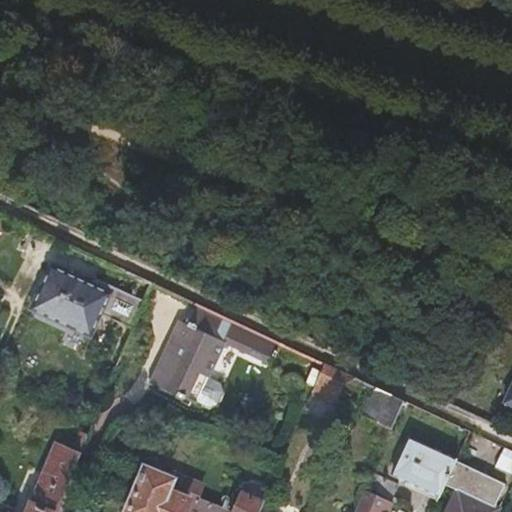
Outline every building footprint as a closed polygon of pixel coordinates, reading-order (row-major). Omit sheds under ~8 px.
[(129,338),(143,304),(98,282),(95,289),(50,267),(31,309),(91,338),(102,314),(122,323),(118,332),(129,338)] [(267,362),(277,341),(193,302),(184,323),(179,321),(170,343),(177,346),(160,386),(176,393),(174,397),(183,400),(184,397),(195,402),(196,399),(209,405),(218,401),(223,389),(220,380),(208,374),(223,342),(267,362)] [(152,382),(160,386),(177,346),(170,343),(152,382)] [(353,377),(324,364),(313,390),(337,401),(345,382),(353,377)] [(511,370),(508,369),(491,405),(511,414),(511,370)] [(404,401),(377,388),(364,417),(391,429),(404,401)] [(392,474),(439,496),(444,485),(455,462),(408,440),(392,474)] [(511,475),(511,451),(505,448),(496,467),(511,475)] [(55,511),(76,465),(79,458),(58,449),(34,507),(31,506),(28,511),(55,511)] [(455,462),(444,485),(456,490),(445,511),(496,511),(498,509),(497,508),(507,486),(455,462)] [(172,478),(145,466),(125,511),(224,511),(226,509),(195,495),(200,483),(175,472),(172,478)] [(397,485),(372,474),(365,489),(367,490),(390,501),(397,485)] [(259,511),(266,497),(250,490),(247,497),(241,494),(233,511),(232,511),(259,511)] [(387,511),(392,502),(390,501),(367,490),(356,511),(387,511)]
